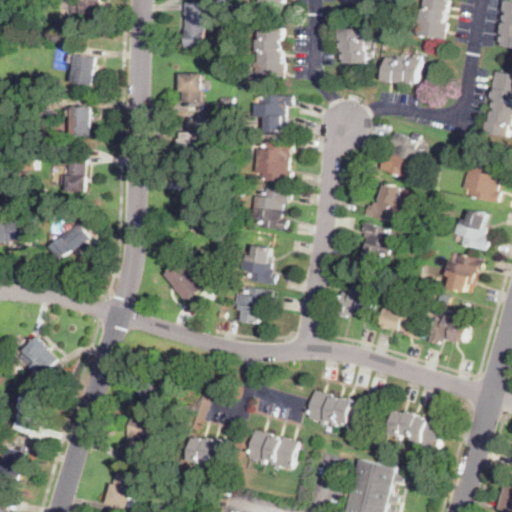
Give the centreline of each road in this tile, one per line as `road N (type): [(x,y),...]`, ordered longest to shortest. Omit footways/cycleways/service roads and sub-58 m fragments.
road 1 (residential): [(306,349),(332,157),(346,123),(381,108),(455,112),(467,93),(483,0),(315,62),(346,123)]
road 2 (residential): [(0,291),(76,301),(256,352),(351,351),(511,402)]
road 3 (residential): [(59,511),(134,268),(142,0)]
road 4 (residential): [(462,511),(511,322)]
